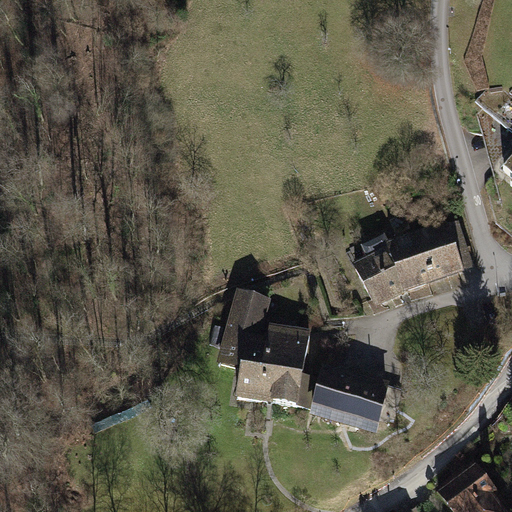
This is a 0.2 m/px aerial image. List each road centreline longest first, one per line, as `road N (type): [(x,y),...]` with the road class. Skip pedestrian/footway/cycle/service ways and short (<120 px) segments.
road 1 (residential): [(511,273),(476,234),(439,90),(437,0)]
road 2 (residential): [(360,511),(410,482),(483,416),(511,372)]
